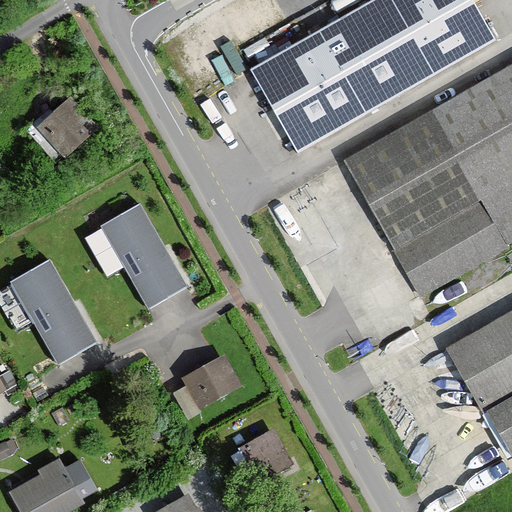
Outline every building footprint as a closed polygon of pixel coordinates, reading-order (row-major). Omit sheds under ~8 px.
[(375,0),(251,70),(297,151),(494,39),(471,0),(375,0)] [(511,245),(511,66),(341,162),(419,298),(511,245)] [(70,99),(38,130),(67,160),(99,129),(70,99)] [(141,207),(103,228),(150,309),(187,288),(141,207)] [(51,263),(13,284),(59,365),(96,344),(51,263)] [(511,318),(454,352),(511,452),(511,318)] [(226,356),(183,381),(187,387),(171,397),(186,424),(203,414),(201,410),(243,386),(226,356)] [(274,431),(242,448),(260,481),(292,463),(274,431)] [(43,476),(13,493),(23,511),(61,511),(81,501),(79,498),(95,489),(79,461),(64,470),(59,460),(40,471),(43,476)] [(196,511),(188,497),(161,511),(196,511)]
